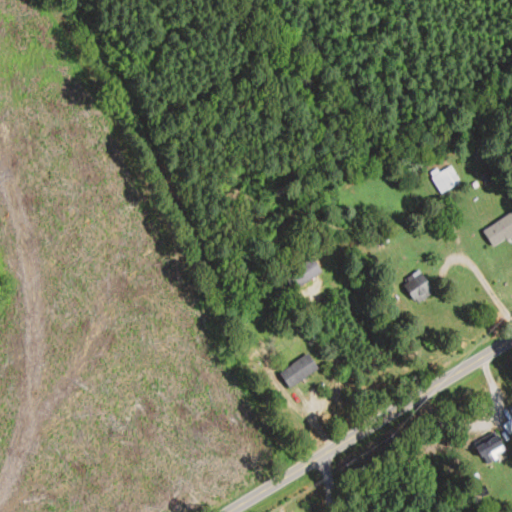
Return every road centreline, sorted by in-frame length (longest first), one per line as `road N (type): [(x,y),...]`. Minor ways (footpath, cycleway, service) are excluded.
road 1 (track): [(323,457),(228,371),(186,281),(180,196),(117,47),(75,0)]
road 2 (tertiary): [(231,511),(511,338)]
